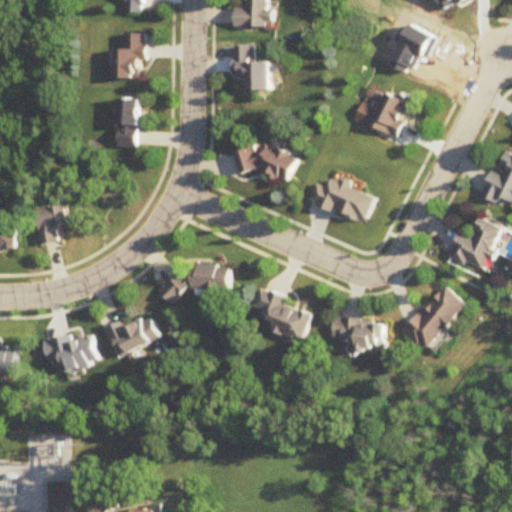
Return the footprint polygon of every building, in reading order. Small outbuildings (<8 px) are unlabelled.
[(125,0),(125,16),(144,16),(143,0),(125,0)] [(236,10),(236,30),(275,30),(275,12),(268,12),(268,0),(242,0),(242,10),(236,10)] [(146,36),(123,36),(123,52),(114,52),(114,81),(141,81),(141,65),(146,65),(146,36)] [(250,94),(273,93),(272,65),(254,65),(253,49),(236,49),(237,78),(250,77),(250,94)] [(397,140),(414,104),(388,92),(371,128),(397,140)] [(118,149),(139,149),(139,101),(119,101),(118,149)] [(299,179),(291,145),(237,158),(242,177),(270,171),(273,185),(299,179)] [(484,199),(501,207),(504,200),(511,203),(511,156),(510,156),(504,170),(509,171),(505,178),(495,174),(484,199)] [(59,229),(70,228),(68,208),(38,211),(41,247),(60,245),(59,229)] [(18,228),(5,228),(4,219),(0,219),(0,254),(19,254),(18,228)] [(476,240),(462,235),(453,261),(487,273),(491,263),(495,264),(507,230),(482,222),(476,240)] [(233,295),(234,267),(193,266),(193,276),(169,275),(168,293),(233,295)] [(471,307),(450,287),(408,332),(429,351),(471,307)] [(274,333),(307,342),(315,315),(287,307),(290,297),(263,289),(256,313),(278,319),(274,333)] [(122,359),(164,339),(154,318),(127,330),(124,323),(109,330),(122,359)] [(388,322),(336,321),(335,340),(346,340),(346,350),(388,350),(388,322)]
